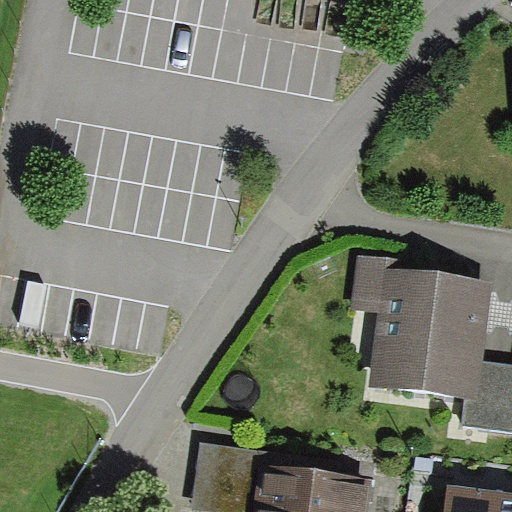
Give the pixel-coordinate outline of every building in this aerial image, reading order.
[(466,394),(471,355),(479,279),(351,265),(346,311),(374,314),(366,384),(466,394)] [(511,380),(511,359),(471,355),(466,394),(463,423),(507,428),(511,380)] [(235,511),(244,449),(191,443),(183,507),(220,511),(235,511)] [(349,511),(353,474),(258,465),(253,511),(349,511)] [(511,511),(511,496),(443,490),(440,511),(511,511)]
